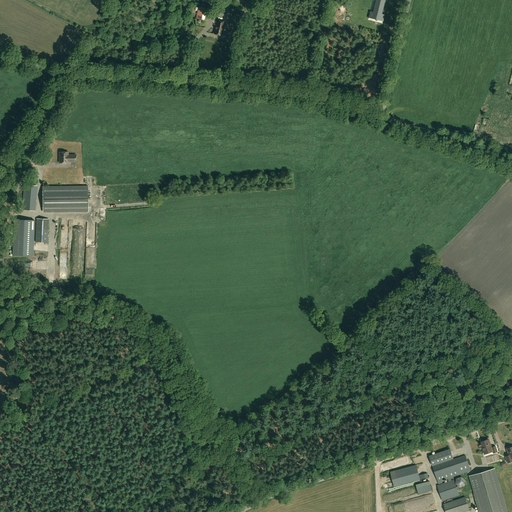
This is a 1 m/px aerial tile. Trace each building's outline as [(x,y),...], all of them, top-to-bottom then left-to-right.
[(370,11),(368,18),(369,18),(369,17),(374,18),(375,16),(378,16),(378,19),(383,20),(383,22),(385,15),(381,14),(384,2),(376,0),(373,12),(370,11)] [(225,22),(217,20),(216,25),(217,25),(215,34),(222,36),(223,28),(224,28),(225,22)] [(68,153),(59,153),(59,163),(68,163),(76,163),(76,155),(68,155),(68,153)] [(37,187),(24,185),(22,209),(35,210),(37,187)] [(43,187),(43,207),(43,213),(88,212),(88,187),(43,187)] [(49,219),(36,219),(35,242),(48,242),(49,219)] [(13,256),(33,257),(34,221),(15,220),(13,256)] [(75,261),(75,277),(80,277),(80,280),(83,280),(83,264),(79,264),(79,261),(75,261)] [(97,275),(97,262),(95,262),(95,267),(88,267),(88,269),(90,269),(90,273),(93,273),(93,275),(97,275)] [(489,439),(481,442),(483,447),(482,448),(484,455),(493,452),(493,453),(498,452),(496,446),(492,448),(489,439)] [(429,456),(432,465),(453,458),(450,449),(429,456)] [(470,471),(465,455),(433,466),(438,482),(470,471)] [(390,472),(394,487),(420,479),(416,465),(390,472)] [(506,511),(494,469),(469,476),(479,511),(506,511)] [(454,480),(437,485),(443,501),(459,495),(454,480)] [(418,494),(432,491),(430,481),(416,485),(418,494)] [(465,497),(444,504),(446,511),(462,511),(469,510),(465,497)]
